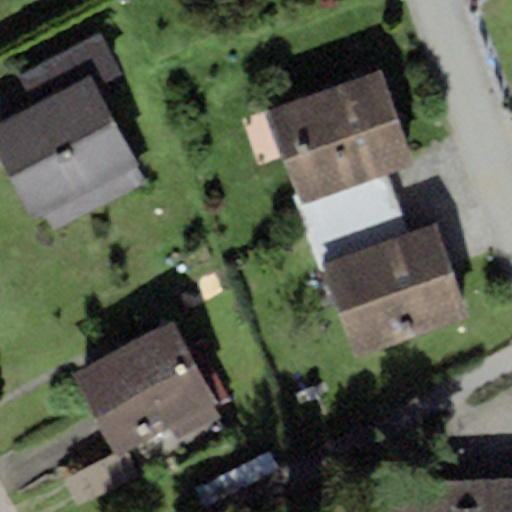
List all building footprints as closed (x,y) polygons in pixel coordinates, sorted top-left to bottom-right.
[(19,76),(33,104),(89,74),(95,86),(119,74),(99,34),(19,76)] [(380,67),(271,108),(303,200),(383,170),(415,161),(380,67)] [(33,104),(0,121),(0,158),(34,222),(39,219),(49,236),(148,183),(95,86),(89,74),(33,104)] [(329,270),(410,240),(383,170),(303,200),(329,270)] [(410,240),(329,270),(364,364),(474,325),(440,229),(410,240)] [(170,321),(71,374),(114,454),(124,449),(213,401),(170,321)] [(114,454),(65,479),(80,508),(139,477),(124,449),(114,454)] [(511,511),(511,477),(401,481),(402,511),(511,511)]
